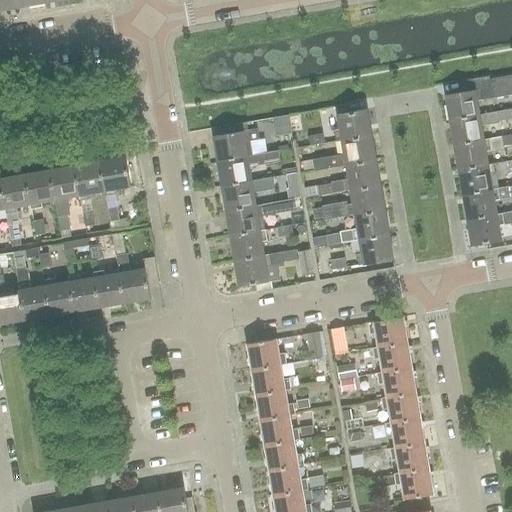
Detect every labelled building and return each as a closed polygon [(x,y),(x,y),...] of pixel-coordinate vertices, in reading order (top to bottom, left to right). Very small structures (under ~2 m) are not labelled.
[(19,0),(0,0),(0,10),(20,7),(19,0)] [(492,87),(446,95),(451,121),(481,115),(478,101),(511,95),(511,75),(491,79),(492,87)] [(337,141),(342,140),(372,135),(367,109),(337,115),(340,129),(335,130),(337,141)] [(483,126),(487,125),(500,123),(500,121),(511,118),(511,112),(511,110),(481,115),(451,121),(455,145),(485,140),(483,126)] [(274,118),(277,135),(292,133),(289,115),(274,118)] [(258,129),(214,136),(218,162),(248,156),(246,142),(260,140),(258,129)] [(325,144),(324,134),(310,136),(311,146),(325,144)] [(487,151),(492,150),(492,152),(505,150),(504,145),(511,144),(511,134),(485,140),(455,145),(459,170),(489,165),(487,151)] [(376,159),(372,135),(342,140),(344,154),(313,160),(315,168),(315,171),(346,165),(376,159)] [(281,160),(279,150),(266,152),(267,162),(281,160)] [(253,155),(248,156),(218,162),(223,186),(253,181),(250,167),(255,166),(253,155)] [(126,157),(100,161),(106,191),(105,191),(106,196),(117,194),(116,189),(131,186),(126,157)] [(381,184),(376,159),(346,165),(349,179),(332,182),(332,184),(318,186),(320,195),(351,190),(381,184)] [(313,160),(303,162),(304,170),(315,168),(313,160)] [(106,191),(100,161),(76,166),(81,195),(80,195),(81,200),(92,198),(91,193),(105,191),(106,191)] [(498,188),(496,175),(494,164),(489,165),(459,170),(464,195),(494,190),(494,189),(498,188)] [(76,166),(51,170),(56,200),(57,205),(61,231),(71,229),(69,216),(70,216),(68,203),(67,198),(80,195),(81,195),(76,166)] [(56,200),(51,170),(26,174),(31,204),(32,209),(43,207),(42,202),(56,200)] [(26,174),(1,179),(6,208),(7,214),(12,240),(21,238),(19,224),(20,224),(18,212),(17,206),(31,204),(26,174)] [(285,183),(284,175),(269,178),(271,187),(285,185),(285,184),(285,183)] [(257,180),(253,181),(223,186),(227,211),(257,206),(255,192),(259,191),(257,180)] [(385,209),(381,184),(351,190),(353,204),(348,205),(350,216),(355,215),(355,214),(385,209)] [(496,200),(500,200),(511,197),(511,185),(498,188),(494,189),(494,190),(464,195),(468,220),(498,215),(498,214),(511,211),(498,214),(496,200)] [(318,186),(305,188),(307,197),(320,195),(318,186)] [(287,190),(289,200),(295,199),(301,198),(299,187),(289,189),(287,190)] [(257,206),(227,211),(231,236),(261,231),(259,217),(264,216),(297,210),(295,199),(262,205),(257,206)] [(120,220),(118,206),(109,208),(111,222),(120,220)] [(339,218),(337,208),(323,211),(324,221),(339,218)] [(360,239),(390,234),(385,209),(355,214),(355,215),(358,229),(353,230),(341,232),(341,234),(320,237),(322,246),(360,240),(360,239)] [(96,226),(94,211),(84,212),(86,227),(96,226)] [(502,240),(500,225),(511,223),(511,211),(498,214),(498,215),(468,220),(472,245),(502,240)] [(46,234),(44,220),(34,222),(36,236),(46,234)] [(294,235),(292,225),(278,227),(280,237),(294,235)] [(266,230),(261,231),(231,236),(235,261),(266,256),(265,255),(263,242),(268,241),(266,230)] [(145,268),(131,271),(130,266),(128,253),(127,254),(123,234),(113,235),(120,273),(120,272),(126,303),(151,298),(149,287),(160,286),(155,257),(144,259),(145,268)] [(394,259),(390,234),(360,239),(360,240),(362,254),(357,254),(359,265),(394,259)] [(21,238),(12,240),(13,247),(23,246),(21,238)] [(91,252),(90,246),(89,246),(88,239),(64,243),(67,264),(77,263),(75,255),(90,252),(91,252)] [(102,259),(99,244),(90,246),(91,252),(90,252),(92,261),(102,259)] [(39,249),(14,253),(16,260),(25,258),(25,260),(40,257),(40,255),(39,249)] [(296,250),(282,252),(283,252),(284,262),(298,260),(296,250)] [(314,274),(310,250),(298,252),(302,276),(314,274)] [(266,256),(235,261),(240,286),(270,281),(279,280),(277,267),(285,266),(284,262),(283,252),(270,255),(265,255),(266,256)] [(53,268),(50,253),(40,255),(40,257),(42,269),(53,268)] [(25,260),(25,258),(16,260),(18,273),(27,272),(25,260)] [(347,268),(346,258),(332,260),(334,271),(347,268)] [(95,277),(94,272),(94,270),(80,273),(80,274),(69,276),(70,281),(71,281),(76,311),(101,307),(96,277),(95,277)] [(120,272),(120,273),(106,275),(105,270),(94,272),(95,277),(96,277),(101,307),(126,303),(120,272)] [(7,292),(4,275),(0,275),(0,319),(1,324),(26,320),(21,289),(20,289),(7,292)] [(45,285),(46,285),(51,315),(76,311),(71,281),(70,281),(56,283),(56,279),(45,280),(45,285)] [(46,285),(45,285),(32,288),(31,283),(20,285),(20,289),(21,289),(26,320),(51,315),(46,285)] [(409,342),(404,317),(369,323),(371,334),(376,333),(379,347),(373,348),(409,342)] [(348,345),(346,331),(345,328),(332,330),(336,355),(349,353),(348,345)] [(324,357),(320,332),(307,334),(311,359),(324,357)] [(247,344),(252,369),(287,363),(285,353),(280,354),(277,339),(247,344)] [(413,367),(409,342),(373,348),(375,359),(380,358),(383,372),(378,373),(413,367)] [(287,364),(287,363),(252,369),(256,394),(291,388),(289,378),(284,379),(282,365),(287,364)] [(354,363),(338,366),(340,380),(341,380),(354,378),(356,377),(354,363)] [(417,393),(413,367),(378,373),(380,384),(385,383),(387,397),(382,398),(382,399),(417,393)] [(354,378),(341,380),(343,392),(356,389),(354,378)] [(291,389),(291,388),(256,394),(260,420),(296,413),(294,403),(289,404),(286,390),(291,389)] [(421,418),(417,393),(382,399),(384,409),(389,408),(391,422),(386,423),(386,424),(421,418)] [(309,398),(297,400),(298,409),(310,407),(309,398)] [(376,403),(366,404),(368,412),(378,411),(376,403)] [(350,409),(343,411),(345,421),(352,420),(350,409)] [(302,436),(300,428),(293,429),(291,415),(296,414),(296,413),(260,420),(265,445),(300,439),(300,437),(302,436)] [(426,443),(421,418),(386,424),(388,434),(393,434),(396,448),(390,448),(391,449),(426,443)] [(313,426),(300,428),(302,436),(315,434),(313,426)] [(361,432),(349,434),(351,442),(362,440),(361,432)] [(300,439),(265,445),(269,470),(304,464),(303,453),(297,454),(295,440),(300,439)] [(430,469),(426,443),(391,449),(392,460),(398,459),(400,473),(400,474),(430,469)] [(339,448),(329,449),(331,459),(341,458),(339,448)] [(362,457),(352,458),(353,465),(363,463),(362,457)] [(304,464),(269,470),(274,495),(309,489),(307,478),(302,479),(299,465),(304,464)] [(434,494),(430,469),(400,474),(400,473),(395,474),(395,475),(397,485),(402,484),(404,499),(434,494)] [(395,475),(379,478),(381,487),(397,485),(395,475)] [(323,476),(308,478),(310,489),(325,487),(323,476)] [(188,511),(184,488),(159,492),(162,511),(188,511)] [(309,490),(309,489),(274,495),(276,511),(312,511),(311,504),(306,504),(304,490),(309,490)] [(162,511),(159,492),(134,497),(136,511),(162,511)] [(136,511),(134,497),(109,501),(110,511),(136,511)] [(110,511),(109,501),(83,505),(84,511),(110,511)] [(352,511),(350,501),(335,503),(336,511),(352,511)]
